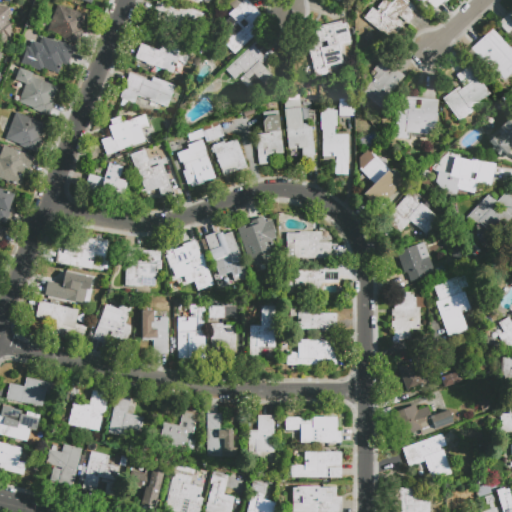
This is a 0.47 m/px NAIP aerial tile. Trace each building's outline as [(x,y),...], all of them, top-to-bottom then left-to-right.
[(228,0),(246,0),(261,16),(251,24),(258,31),(234,54),(213,33),(230,17),(228,15),(233,10),(226,2),(228,0)] [(404,24),(390,41),(363,19),(371,8),(376,13),(378,10),(376,8),(382,0),(405,0),(419,11),(408,25),(397,16),(396,18),(404,24)] [(445,0),(434,10),(425,0),(445,0)] [(151,18),(157,2),(179,10),(181,6),(191,10),(190,13),(198,15),(193,29),(186,27),(184,33),(167,28),(168,24),(151,18)] [(78,43),(61,37),(62,35),(47,30),(57,4),(86,15),(81,29),(83,30),(78,43)] [(0,6),(10,7),(9,23),(12,23),(11,36),(8,35),(8,43),(0,43),(0,6)] [(327,9),(337,14),(334,19),(325,14),(327,9)] [(511,31),(511,30),(507,34),(497,24),(511,9),(511,31)] [(314,28),(345,20),(346,24),(348,23),(351,35),(349,36),(351,44),(341,46),(343,52),(340,53),(342,64),(329,67),(330,72),(314,76),(306,43),(317,41),(314,28)] [(511,71),(504,79),(495,70),(493,71),(472,48),(492,29),(510,49),(511,48),(511,71)] [(264,35),(277,49),(260,64),(275,80),(260,94),(241,73),(233,80),(225,70),(264,35)] [(73,48),(67,65),(62,63),(58,73),(31,63),(41,37),(57,43),(58,42),(73,48)] [(134,59),(140,44),(158,51),(161,43),(189,54),(185,64),(177,60),(171,74),(134,59)] [(382,58),(404,76),(379,106),(370,98),(369,100),(356,89),(364,79),(368,82),(376,73),(372,70),(382,58)] [(472,111),(458,121),(441,98),(457,87),(459,89),(463,87),(455,75),(468,65),(489,93),(470,107),(472,111)] [(49,115),(18,103),(25,84),(15,80),(19,68),(33,73),(31,77),(57,87),(52,100),(54,101),(49,115)] [(134,103),(120,97),(129,74),(150,82),(152,77),(175,86),(166,107),(137,95),(134,103)] [(284,96),(298,95),(299,107),(285,108),(284,96)] [(403,97),(437,101),(436,114),(437,114),(435,135),(409,133),(408,139),(398,138),(400,118),(406,118),(407,109),(402,109),(403,97)] [(353,116),(338,116),(338,99),(353,100),(353,116)] [(334,135),(347,135),(347,175),(339,175),(334,175),(334,157),(321,157),(321,130),(319,130),(319,114),(322,114),(322,106),(332,106),(332,111),(335,111),(336,127),(334,127),(334,135)] [(284,110),(300,109),(302,128),(311,128),(313,158),(302,159),(301,148),(288,149),(284,110)] [(36,152),(20,146),(20,144),(5,138),(15,113),(44,124),(38,138),(41,139),(36,152)] [(106,156),(100,141),(112,137),(108,127),(111,126),(109,120),(120,116),(122,123),(145,115),(148,126),(140,129),(145,142),(106,156)] [(279,115),(280,131),(268,132),(264,132),(263,121),(266,116),(279,115)] [(511,146),(501,157),(487,143),(501,130),(499,128),(511,116),(511,117),(511,146)] [(208,142),(204,131),(218,125),(223,137),(208,142)] [(268,132),(280,131),(283,155),(270,157),(271,165),(259,167),(256,135),(268,134),(268,132)] [(200,132),(204,143),(189,148),(185,137),(200,132)] [(211,146),(222,142),(223,144),(235,139),(246,167),(223,176),(211,146)] [(21,186),(0,178),(0,154),(3,146),(19,152),(19,151),(34,156),(29,171),(27,170),(21,186)] [(192,153),(204,149),(212,171),(199,175),(202,184),(191,188),(181,160),(193,155),(192,153)] [(130,155),(144,150),(151,169),(163,165),(169,184),(146,192),(136,166),(135,167),(130,155)] [(149,152),(155,150),(157,156),(151,158),(149,152)] [(373,154),(388,170),(387,171),(391,175),(395,171),(405,180),(375,209),(363,195),(369,189),(356,175),(361,171),(358,168),(359,158),(367,150),(372,155),(373,154)] [(495,165),(489,186),(476,183),(473,193),(441,185),(444,173),(449,174),(454,157),(470,161),(471,159),(495,165)] [(109,162),(123,167),(119,179),(128,182),(122,200),(84,187),(89,174),(103,179),(109,162)] [(10,213),(0,208),(0,189),(17,196),(10,213)] [(439,220),(438,221),(426,235),(410,221),(399,233),(387,222),(385,220),(412,190),(421,198),(416,203),(418,205),(420,203),(439,220)] [(468,220),(465,218),(488,194),(496,202),(505,192),(511,198),(511,216),(505,224),(502,222),(485,240),(471,227),(473,225),(468,220)] [(255,223),(254,221),(262,218),(264,223),(271,220),(276,232),(274,233),(275,238),(270,240),(272,245),(265,248),(268,256),(262,258),(265,265),(251,270),(236,230),(255,223)] [(330,242),(330,259),(291,259),(290,249),(286,249),(286,233),(299,233),(299,232),(321,232),(321,242),(330,242)] [(235,275),(233,270),(218,276),(204,237),(214,233),(215,235),(221,233),(222,236),(232,233),(246,270),(235,275)] [(92,258),(90,269),(55,263),(58,248),(67,249),(68,240),(85,243),(86,239),(107,243),(104,260),(92,258)] [(165,251),(172,248),(172,250),(183,246),(182,244),(194,240),(195,242),(200,240),(205,253),(202,254),(214,285),(197,292),(193,282),(179,287),(176,280),(173,281),(163,254),(166,253),(165,251)] [(403,274),(396,253),(423,243),(428,257),(427,258),(433,273),(409,282),(406,273),(403,274)] [(124,286),(127,247),(143,248),(143,251),(160,252),(160,260),(161,261),(161,270),(157,270),(157,282),(155,282),(154,287),(142,286),(141,287),(124,286)] [(338,269),(337,284),(321,284),(320,295),(291,295),(291,268),(338,269)] [(79,302),(44,295),(47,279),(62,282),(64,272),(92,278),(89,291),(82,290),(79,302)] [(466,331),(447,338),(435,303),(438,302),(432,286),(456,277),(457,279),(463,277),(467,288),(461,290),(462,293),(463,293),(470,310),(460,314),(466,331)] [(393,293),(409,293),(409,295),(413,295),(413,298),(425,298),(425,309),(419,309),(419,330),(410,330),(410,339),(397,341),(397,329),(391,330),(391,309),(393,309),(393,293)] [(54,321),(36,317),(39,302),(78,310),(77,312),(85,314),(82,325),(85,326),(82,337),(52,331),(54,321)] [(104,343),(93,339),(106,305),(119,310),(122,302),(132,306),(126,324),(131,326),(125,343),(110,337),(112,333),(109,332),(104,343)] [(337,314),(337,330),(334,330),(334,332),(301,332),(301,330),(296,330),(296,317),(289,317),(289,305),(319,305),(319,314),(337,314)] [(189,306),(201,306),(202,337),(204,337),(204,357),(188,358),(188,353),(177,353),(176,313),(189,313),(189,306)] [(224,319),(208,319),(208,307),(224,307),(224,319)] [(261,307),(276,307),(276,352),(262,352),(262,357),(250,357),(249,325),(261,325),(261,307)] [(154,318),(167,318),(167,355),(153,355),(153,341),(142,341),(141,311),(154,311),(154,318)] [(511,349),(511,348),(506,351),(497,335),(502,332),(497,324),(508,318),(511,324),(511,323),(511,316),(511,315),(511,314),(511,349)] [(210,324),(222,324),(222,326),(235,326),(235,358),(222,358),(222,346),(210,347),(210,324)] [(336,354),(336,365),(287,365),(286,351),(297,351),(297,339),(334,339),(334,354),(336,354)] [(511,390),(501,390),(503,359),(511,360),(511,390)] [(397,369),(410,364),(412,370),(423,367),(428,384),(406,391),(401,377),(400,377),(397,369)] [(463,381),(444,387),(441,377),(459,371),(463,381)] [(25,378),(54,385),(51,397),(44,395),(41,408),(5,399),(9,384),(23,387),(25,378)] [(89,406),(92,390),(109,394),(104,416),(102,415),(98,433),(67,426),(72,403),(89,406)] [(116,395),(131,398),(127,414),(143,418),(140,433),(127,430),(126,438),(107,434),(116,395)] [(511,432),(499,432),(499,414),(508,414),(508,399),(511,399),(511,432)] [(391,413),(414,405),(417,411),(428,407),(431,416),(448,410),(452,421),(445,423),(447,426),(435,430),(435,431),(422,436),(420,431),(399,438),(391,413)] [(0,412),(2,406),(21,411),(20,414),(24,415),(25,412),(41,415),(37,431),(29,430),(26,442),(0,435),(0,412)] [(182,411),(197,414),(192,439),(197,440),(194,452),(187,450),(187,447),(178,445),(180,436),(161,432),(163,422),(179,426),(182,411)] [(206,414),(220,414),(221,429),(231,428),(232,458),(207,459),(206,414)] [(257,416),(274,415),(274,453),(261,453),(261,461),(248,461),(247,431),(257,431),(257,416)] [(284,418),(337,417),(337,430),(340,430),(340,443),(338,443),(338,448),(327,448),(327,443),(300,444),(300,430),(284,430),(284,418)] [(425,461),(408,467),(402,449),(441,435),(442,437),(448,431),(453,436),(445,445),(445,446),(440,448),(440,451),(442,450),(452,476),(433,483),(425,461)] [(0,443),(21,449),(18,461),(25,463),(22,475),(0,469),(0,443)] [(63,444),(82,449),(81,454),(85,455),(81,471),(77,470),(73,487),(50,481),(53,466),(45,464),(49,449),(61,452),(63,444)] [(90,451),(108,455),(106,464),(119,467),(112,499),(81,492),(90,451)] [(304,453),(341,452),(341,478),(290,479),(290,466),(304,466),(304,453)] [(121,456),(127,458),(125,466),(119,465),(121,456)] [(143,490),(126,486),(130,470),(144,473),(146,466),(165,471),(156,507),(140,503),(143,490)] [(173,472),(192,476),(190,485),(202,488),(200,498),(203,498),(199,511),(168,511),(164,511),(173,472)] [(204,511),(211,484),(209,484),(212,472),(227,476),(223,495),(234,497),(230,511),(204,511)] [(252,481),(267,485),(264,501),(275,503),(272,511),(246,511),(251,494),(249,493),(252,481)] [(292,511),(292,488),(296,488),(296,487),(319,486),(319,488),(336,488),(336,497),(341,497),(341,511),(292,511)] [(434,498),(434,511),(396,511),(396,506),(394,506),(394,488),(431,489),(431,498),(434,498)] [(511,511),(502,511),(500,506),(503,505),(500,493),(508,491),(511,504),(511,511)]
